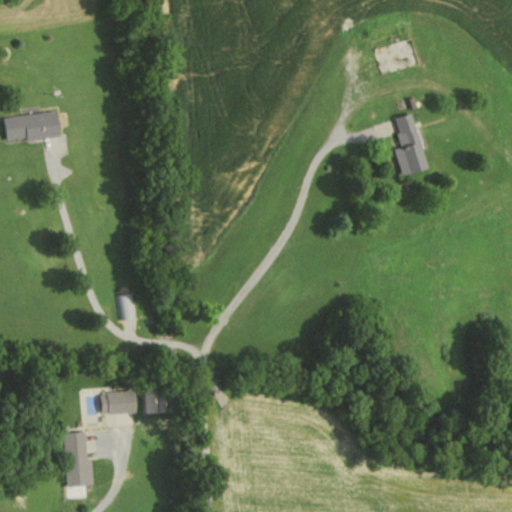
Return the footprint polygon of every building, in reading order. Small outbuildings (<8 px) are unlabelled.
[(418,63),(410,38),(374,49),(382,73),(418,63)] [(57,110),(3,117),(6,143),(61,136),(57,110)] [(394,118),(402,147),(395,149),(401,176),(428,169),(415,113),(394,118)] [(114,296),(116,321),(133,319),(130,294),(114,296)] [(106,391),(106,414),(136,414),(136,391),(106,391)] [(63,433),(66,487),(90,485),(87,432),(63,433)]
